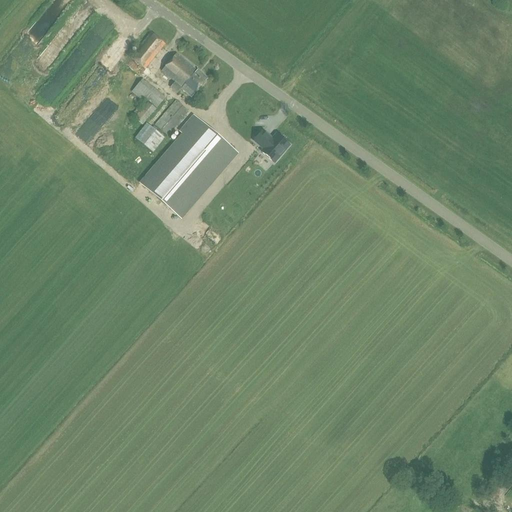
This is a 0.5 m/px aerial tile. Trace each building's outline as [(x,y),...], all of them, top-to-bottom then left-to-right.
[(84,2),(71,21),(82,28),(94,9),(84,2)] [(99,32),(107,39),(114,30),(106,24),(99,32)] [(77,31),(67,29),(64,42),(74,44),(77,31)] [(151,32),(131,57),(145,69),(165,44),(151,32)] [(121,64),(134,43),(128,39),(124,46),(117,42),(108,56),(121,64)] [(176,53),(162,71),(165,74),(166,73),(169,75),(168,76),(175,82),(182,88),(181,88),(192,97),(208,77),(198,69),(196,70),(176,53)] [(67,88),(91,67),(88,63),(91,59),(88,55),(84,59),(81,56),(57,76),(67,88)] [(145,98),(152,87),(140,79),(133,90),(145,98)] [(156,90),(148,100),(157,108),(165,98),(156,90)] [(143,101),(131,116),(133,118),(142,125),(156,109),(147,102),(147,104),(143,101)] [(176,101),(155,125),(167,135),(188,111),(176,101)] [(238,105),(232,112),(244,123),(250,117),(238,105)] [(250,125),(258,116),(255,114),(247,122),(250,125)] [(183,135),(140,184),(180,218),(236,153),(194,116),(180,133),(183,135)] [(146,123),(134,138),(153,153),(165,138),(146,123)] [(262,131),(254,141),(263,149),(261,152),(274,163),(289,145),(276,134),(272,139),(262,131)] [(501,496),(508,500),(511,492),(511,483),(508,482),(501,496)]
